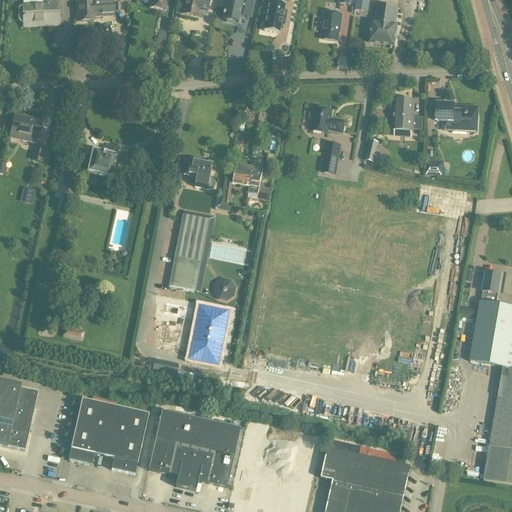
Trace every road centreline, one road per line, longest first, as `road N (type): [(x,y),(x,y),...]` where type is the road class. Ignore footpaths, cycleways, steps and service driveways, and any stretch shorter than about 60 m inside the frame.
road 1 (unclassified): [(0,88),(511,75)]
road 2 (residential): [(313,390),(344,219),(478,246)]
road 3 (residential): [(478,246),(447,419)]
road 4 (unclassified): [(150,511),(0,478)]
